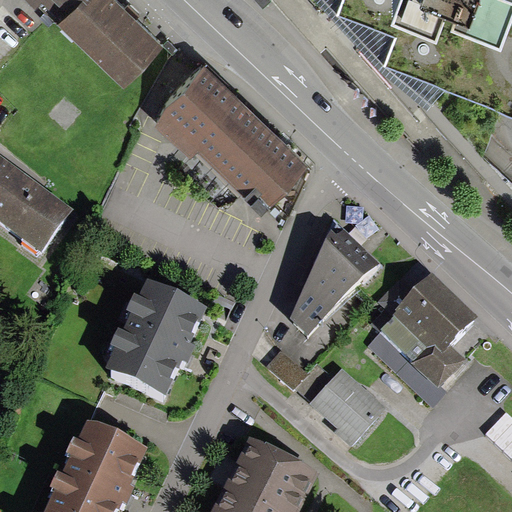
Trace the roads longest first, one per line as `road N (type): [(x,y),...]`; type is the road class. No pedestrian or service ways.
road 1 (residential): [(350,144),(315,192),(166,511)]
road 2 (primary): [(511,296),(350,144)]
road 3 (primary): [(350,144),(197,0)]
